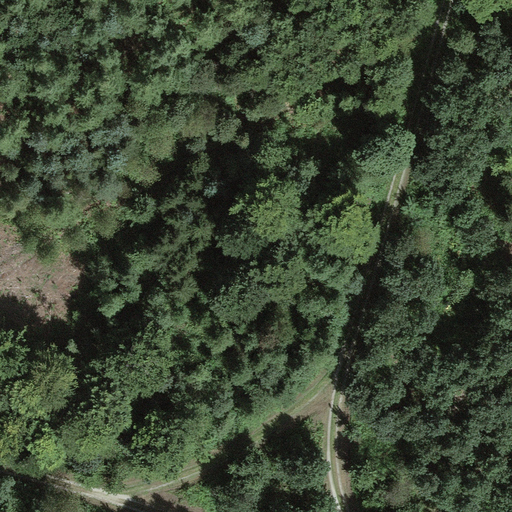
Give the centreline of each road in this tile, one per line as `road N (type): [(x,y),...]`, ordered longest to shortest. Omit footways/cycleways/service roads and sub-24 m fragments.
road 1 (track): [(449,0),(346,354),(340,449),(356,511)]
road 2 (track): [(346,354),(285,413),(225,451),(115,486)]
road 3 (track): [(0,453),(204,511)]
